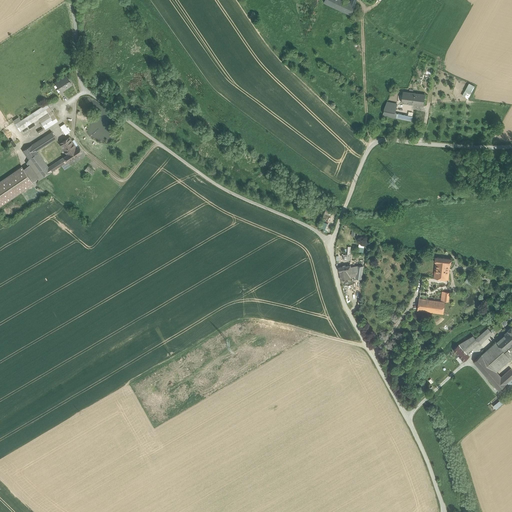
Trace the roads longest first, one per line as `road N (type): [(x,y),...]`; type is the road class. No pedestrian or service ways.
road 1 (residential): [(445,511),(407,417),(343,300),(330,244),(220,191),(85,91),(68,0)]
road 2 (track): [(330,244),(365,155),(383,139),(511,146)]
road 3 (track): [(361,14),(372,147)]
